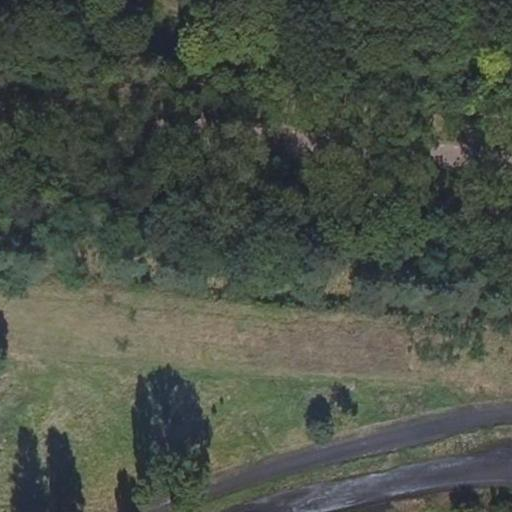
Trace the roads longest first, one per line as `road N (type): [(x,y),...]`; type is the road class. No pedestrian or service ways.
road 1 (unknown): [(0,163),(511,214)]
road 2 (unknown): [(511,413),(287,452),(195,486)]
road 3 (unknown): [(295,511),(402,484),(511,472)]
